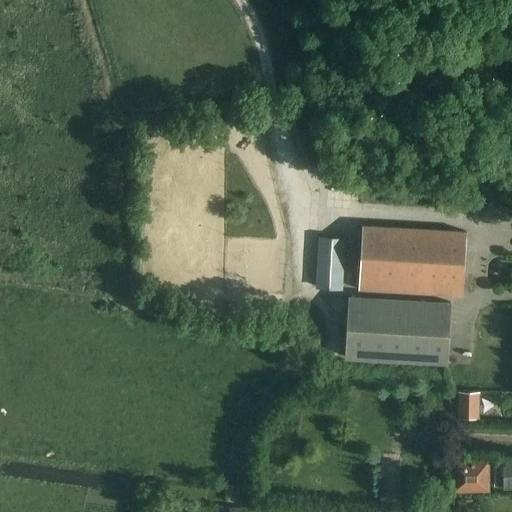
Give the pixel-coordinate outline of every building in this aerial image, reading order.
[(466,231),(362,225),(358,288),(462,295),(466,231)] [(345,238),(320,237),(317,286),(342,287),(345,238)] [(451,301),(349,295),(345,356),(447,362),(451,301)] [(478,391),(458,391),(458,418),(477,418),(478,391)] [(455,462),(455,488),(487,488),(486,462),(455,462)]
